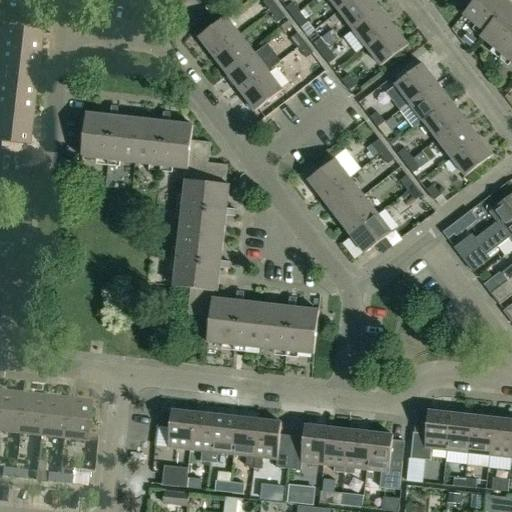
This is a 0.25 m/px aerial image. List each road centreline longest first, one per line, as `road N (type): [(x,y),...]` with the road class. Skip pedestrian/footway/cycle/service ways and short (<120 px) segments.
road 1 (residential): [(339,398),(350,307),(341,278),(169,54),(150,43),(62,33)]
road 2 (residential): [(339,398),(122,374)]
road 3 (residential): [(511,385),(455,378),(417,381),(394,403),(339,398)]
road 4 (residential): [(4,359),(21,206),(38,187)]
road 5 (residential): [(38,187),(47,170),(62,33)]
road 6 (residential): [(107,511),(122,374)]
